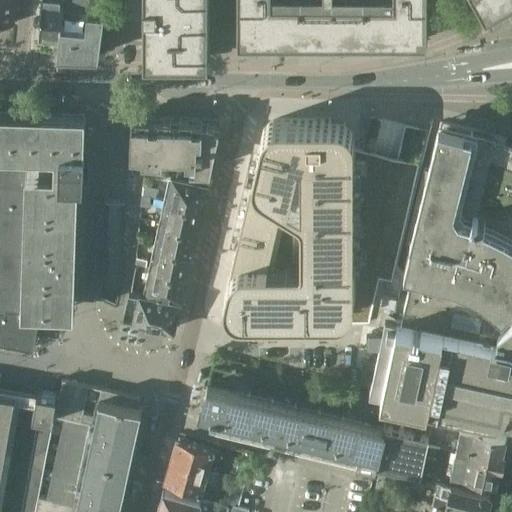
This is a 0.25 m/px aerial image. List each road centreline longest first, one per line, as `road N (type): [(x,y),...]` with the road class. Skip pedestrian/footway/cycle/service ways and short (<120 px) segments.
road 1 (residential): [(186,371),(247,83)]
road 2 (residential): [(112,82),(89,287),(95,361)]
road 3 (secondary): [(247,83),(451,73)]
road 4 (residential): [(148,511),(186,371)]
road 5 (secondary): [(112,82),(247,83)]
